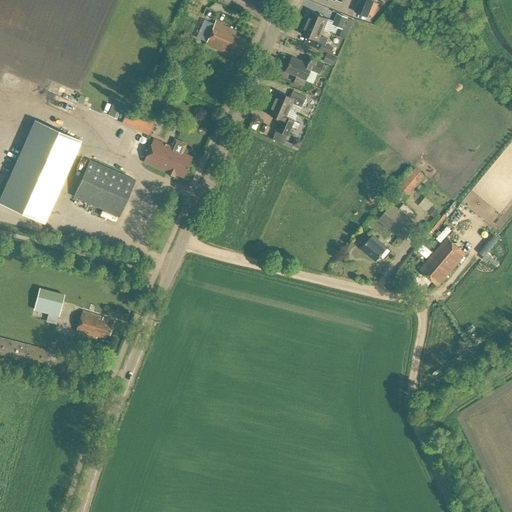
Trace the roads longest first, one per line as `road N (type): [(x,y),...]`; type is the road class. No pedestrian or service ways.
road 1 (tertiary): [(79,511),(125,377),(287,0)]
road 2 (track): [(458,511),(415,414),(423,335),(417,305),(181,243)]
